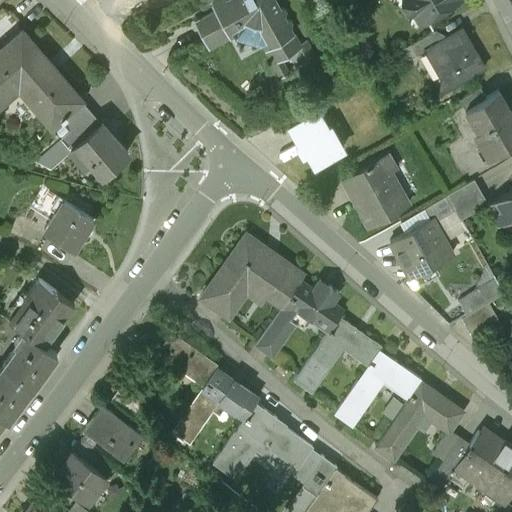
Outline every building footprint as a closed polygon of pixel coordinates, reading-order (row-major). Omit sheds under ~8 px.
[(291,16),(285,14),(283,12),(285,5),(279,3),(276,0),(217,0),(215,6),(199,15),(210,36),(227,28),(228,31),(231,29),(262,39),(264,43),(268,41),(275,52),(282,48),(286,49),(287,46),(298,39),(289,23),(291,17),(291,16)] [(401,0),(406,8),(413,9),(421,5),(425,13),(447,0),(401,0)] [(461,23),(423,44),(440,74),(444,72),(450,82),(483,63),(461,23)] [(81,96),(21,28),(0,46),(0,101),(18,86),(51,123),(60,115),(80,97),(81,96)] [(479,83),(458,95),(463,105),(484,93),(479,83)] [(484,93),(463,105),(476,127),(472,129),(487,155),(511,140),(511,113),(497,86),(484,93)] [(80,97),(60,115),(70,125),(90,108),(80,97)] [(316,106),(288,122),(298,140),(296,141),(301,150),(305,148),(313,161),(341,144),(329,122),(326,124),(316,106)] [(90,108),(70,125),(61,133),(71,145),(100,119),(90,108)] [(71,145),(70,145),(85,162),(89,158),(102,172),(128,149),(101,119),(100,119),(71,145)] [(69,147),(59,136),(35,157),(49,164),(69,147)] [(387,148),(341,174),(367,221),(408,198),(390,166),(395,163),(387,148)] [(486,202),(472,176),(447,190),(455,204),(461,214),(484,201),(485,202),(486,202)] [(57,193),(42,183),(29,203),(50,216),(55,207),(50,204),(57,193)] [(511,187),(486,202),(498,224),(511,217),(509,214),(511,212),(511,187)] [(447,190),(423,204),(429,214),(431,213),(433,217),(455,204),(447,190)] [(92,215),(57,193),(50,204),(55,207),(50,216),(42,228),(72,246),(92,215)] [(429,214),(389,237),(410,274),(412,273),(418,285),(435,275),(429,265),(453,251),(433,217),(431,213),(429,214)] [(246,229),(200,293),(228,313),(251,281),(281,302),(299,277),(303,271),(246,229)] [(493,275),(457,297),(465,311),(502,289),(493,275)] [(74,303),(38,276),(24,295),(28,298),(11,320),(24,329),(43,344),(74,303)] [(342,307),(299,277),(281,302),(254,341),(271,353),(303,309),(327,327),(339,311),(342,307)] [(486,299),(461,313),(475,338),(500,324),(486,299)] [(327,327),(293,376),(311,388),(343,344),(367,361),(379,345),(381,342),(339,311),(327,327)] [(43,344),(24,329),(14,342),(17,344),(2,365),(31,387),(56,353),(43,344)] [(151,353),(132,380),(134,381),(126,392),(125,393),(141,404),(143,405),(174,363),(203,383),(216,365),(218,362),(171,329),(153,354),(151,353)] [(367,361),(333,408),(351,421),(383,377),(407,395),(419,378),(421,376),(379,345),(367,361)] [(2,365),(0,366),(0,414),(3,417),(7,420),(31,387),(2,365)] [(203,383),(171,427),(190,441),(220,398),(244,415),(255,400),(258,395),(216,365),(203,383)] [(407,395),(383,429),(400,442),(423,410),(447,427),(448,427),(462,408),(419,378),(407,395)] [(141,404),(125,393),(126,392),(119,387),(112,398),(134,415),(141,404)] [(244,415),(213,459),(235,475),(262,437),(270,444),(269,445),(295,463),(311,445),(312,444),(285,424),(283,425),(275,419),(277,415),(255,400),(244,415)] [(142,434),(106,406),(98,416),(87,431),(123,459),(142,434)] [(447,427),(431,448),(442,456),(458,433),(448,427),(447,427)] [(499,443),(478,428),(468,441),(468,442),(456,459),(490,484),(487,488),(502,499),(511,485),(511,444),(503,438),(499,443)] [(400,442),(383,429),(374,441),(392,454),(400,442)] [(442,456),(430,472),(441,480),(456,459),(468,442),(468,441),(458,433),(442,456)] [(295,463),(292,468),(316,487),(332,465),(334,461),(311,445),(295,463)] [(88,461),(72,449),(53,474),(86,500),(105,475),(105,474),(88,461)] [(116,467),(95,452),(88,461),(105,474),(105,475),(108,478),(116,467)] [(316,487),(298,511),(333,511),(336,508),(342,511),(343,511),(349,504),(360,511),(363,511),(375,496),(332,465),(316,487)] [(60,511),(64,507),(43,491),(36,500),(52,511),(60,511)] [(35,499),(24,511),(52,511),(36,500),(35,499)] [(91,511),(75,499),(67,509),(71,511),(91,511)]
